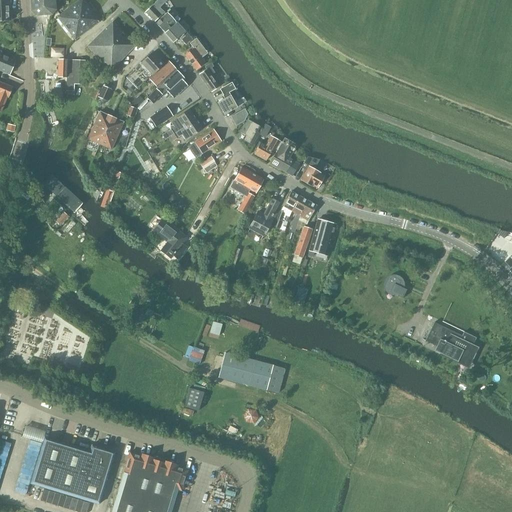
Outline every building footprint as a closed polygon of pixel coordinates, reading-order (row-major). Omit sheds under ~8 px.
[(0,0),(0,21),(10,21),(9,0),(0,0)] [(30,0),(31,12),(36,16),(52,15),(56,10),(55,0),(30,0)] [(76,41),(99,23),(98,22),(94,15),(95,14),(83,0),(79,0),(57,17),(76,41)] [(145,12),(155,22),(165,13),(159,8),(167,1),(165,0),(157,0),(155,3),(145,12)] [(177,22),(180,19),(178,16),(173,20),(167,13),(156,23),(164,32),(177,22)] [(112,70),(136,45),(112,22),(87,47),(104,64),(105,63),(112,70)] [(193,40),(177,22),(164,33),(173,43),(179,38),(186,46),(193,40)] [(196,71),(205,63),(202,58),(208,54),(196,39),(190,44),(194,49),(185,56),(196,71)] [(0,71),(9,75),(16,60),(0,53),(0,71)] [(152,76),(164,65),(153,53),(140,64),(141,64),(126,78),(137,89),(151,76),(152,76)] [(58,60),(57,78),(67,78),(68,60),(58,60)] [(84,85),(85,61),(68,60),(67,78),(66,91),(74,92),(74,85),(84,85)] [(151,77),(149,79),(157,88),(164,81),(173,73),(173,71),(176,68),(169,61),(151,77)] [(212,93),(220,87),(214,79),(217,77),(212,68),(214,67),(211,63),(205,68),(206,70),(199,74),(212,93)] [(156,89),(148,98),(154,104),(163,94),(166,91),(174,99),(187,87),(183,82),(185,80),(177,71),(174,74),(157,90),(156,89)] [(8,98),(13,88),(0,82),(0,112),(1,113),(7,98),(8,98)] [(243,104),(247,102),(244,98),(241,100),(240,99),(234,103),(229,93),(235,89),(231,83),(220,90),(223,96),(225,95),(227,97),(217,103),(224,115),(243,104)] [(107,101),(112,90),(103,86),(98,97),(107,101)] [(139,96),(131,103),(136,108),(144,101),(139,96)] [(133,118),(136,109),(130,107),(126,116),(133,118)] [(166,107),(150,118),(156,128),(173,116),(166,107)] [(236,127),(244,122),(248,115),(245,109),(231,117),(236,127)] [(167,132),(163,135),(166,139),(168,138),(170,137),(196,120),(189,110),(176,118),(171,122),(174,127),(167,132)] [(121,123),(99,113),(88,138),(110,148),(121,123)] [(170,137),(168,138),(171,143),(173,141),(182,136),(186,141),(203,130),(196,120),(170,137)] [(252,145),(261,128),(248,121),(241,133),(247,136),(244,141),(252,145)] [(13,133),(15,126),(8,124),(6,131),(13,133)] [(263,129),(260,135),(265,138),(268,132),(263,129)] [(202,154),(221,141),(213,130),(194,143),(202,154)] [(274,151),(280,141),(272,137),(266,146),(260,143),(254,154),(266,161),(272,150),(274,151)] [(292,176),(298,165),(286,158),(294,144),(285,139),(270,163),(292,176)] [(205,171),(215,163),(210,157),(200,164),(205,171)] [(317,188),(324,176),(320,174),(320,173),(314,170),(319,160),(307,157),(301,168),(306,171),(301,180),(312,187),(313,186),(317,188)] [(242,167),(234,181),(250,190),(256,193),(263,180),(258,176),(242,167)] [(121,173),(114,170),(107,190),(114,193),(121,173)] [(54,178),(45,187),(74,215),(83,206),(54,178)] [(114,193),(107,190),(100,207),(108,210),(114,193)] [(277,213),(273,227),(282,230),(284,222),(282,221),(284,215),(288,217),(291,212),(299,197),(291,192),(283,207),(281,212),(279,210),(278,213),(277,213)] [(246,215),(251,203),(254,197),(248,193),(238,211),(246,215)] [(178,200),(173,194),(166,199),(172,206),(172,205),(173,206),(177,203),(176,202),(178,200)] [(294,219),(290,233),(295,234),(298,220),(299,216),(300,217),(308,201),(299,197),(291,212),(296,214),(294,219)] [(271,219),(279,204),(271,200),(263,215),(258,212),(247,233),(250,227),(263,234),(260,240),(261,240),(272,219),(271,219)] [(308,201),(300,217),(308,221),(316,206),(308,201)] [(69,217),(64,213),(55,222),(60,227),(69,217)] [(325,254),(336,223),(318,217),(308,248),(306,252),(311,254),(312,249),(325,254)] [(177,259),(186,247),(181,243),(184,240),(180,236),(181,235),(162,220),(154,231),(168,242),(161,251),(170,258),(172,255),(177,259)] [(303,226),(294,255),(297,256),(301,257),(311,229),(303,226)] [(39,247),(63,262),(69,252),(45,238),(39,247)] [(230,262),(235,264),(240,250),(235,248),(230,262)] [(255,288),(261,270),(257,268),(251,287),(255,288)] [(400,296),(403,289),(396,286),(398,281),(390,277),(384,289),(400,296)] [(28,294),(30,288),(20,284),(18,291),(28,294)] [(302,306),(307,290),(298,288),(294,303),(302,306)] [(144,316),(154,319),(157,312),(147,309),(144,316)] [(444,333),(443,332),(445,327),(435,323),(426,341),(427,340),(438,345),(436,351),(459,362),(461,358),(472,364),(480,348),(474,345),(477,338),(465,332),(460,341),(457,339),(458,337),(445,331),(444,333)] [(225,353),(218,378),(278,394),(285,369),(225,353)] [(32,485),(67,495),(101,506),(117,453),(93,446),(91,453),(46,439),(32,485)] [(125,464),(111,511),(171,511),(178,490),(182,492),(187,472),(188,470),(187,470),(178,467),(179,465),(163,460),(163,463),(155,460),(155,458),(139,453),(139,455),(129,453),(129,452),(125,464)]
